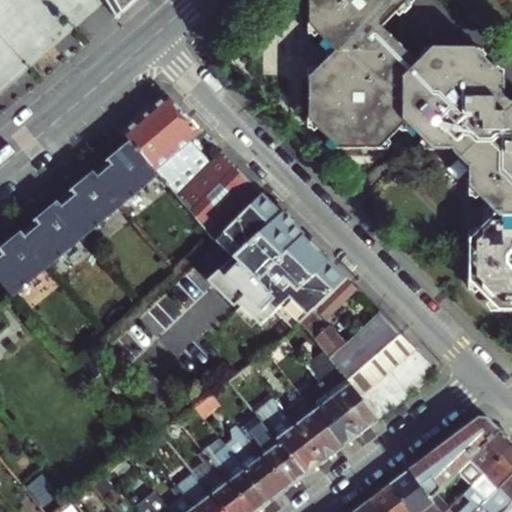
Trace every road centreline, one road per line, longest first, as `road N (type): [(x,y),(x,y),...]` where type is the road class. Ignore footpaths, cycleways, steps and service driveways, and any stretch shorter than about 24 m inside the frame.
road 1 (residential): [(481,371),(151,37)]
road 2 (residential): [(481,371),(295,511)]
road 3 (secondary): [(0,167),(151,37)]
